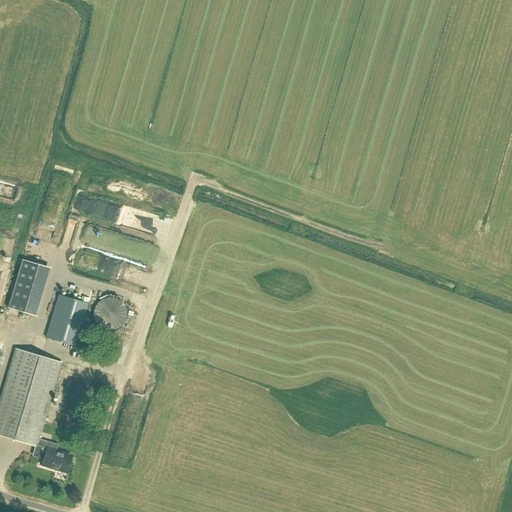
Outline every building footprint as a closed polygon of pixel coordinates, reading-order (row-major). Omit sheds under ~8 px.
[(49,197),(62,201),(69,175),(56,171),(49,197)] [(73,248),(68,264),(102,274),(106,258),(73,248)] [(51,268),(21,260),(7,308),(37,317),(51,268)] [(88,304),(58,294),(44,338),(74,347),(88,304)] [(61,363),(15,349),(0,397),(0,436),(35,447),(36,445),(45,448),(40,466),(65,473),(71,456),(55,451),(57,446),(38,440),(61,363)]
